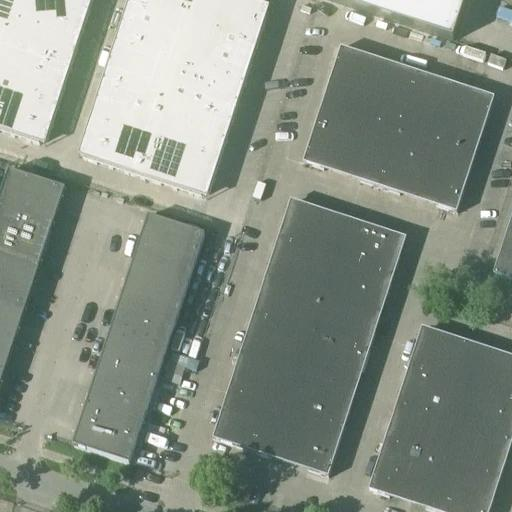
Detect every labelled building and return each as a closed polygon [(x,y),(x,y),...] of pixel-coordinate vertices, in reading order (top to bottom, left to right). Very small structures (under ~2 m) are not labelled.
[(0,0),(0,6),(18,13),(22,0),(0,0)] [(22,0),(18,13),(83,34),(84,32),(88,17),(89,17),(90,13),(94,0),(22,0)] [(128,4),(127,6),(160,17),(166,0),(129,0),(128,4)] [(166,0),(160,17),(192,28),(201,0),(166,0)] [(201,0),(192,28),(224,38),(236,0),(201,0)] [(236,0),(224,38),(258,49),(258,47),(258,46),(263,32),(265,28),(264,28),(268,16),(264,8),(255,5),(251,3),(251,4),(239,0),(236,0)] [(320,0),(455,44),(469,0),(320,0)] [(0,48),(6,51),(18,13),(0,6),(0,48)] [(116,42),(115,44),(180,66),(192,28),(160,17),(127,6),(127,9),(122,23),(120,28),(121,28),(116,42)] [(18,13),(6,51),(71,72),(72,70),(71,70),(76,55),(78,51),(77,51),(82,36),(83,36),(83,34),(18,13)] [(192,28),(180,66),(245,87),(246,85),(250,70),(251,70),(252,66),(256,51),(257,51),(258,49),(224,38),(192,28)] [(103,80),(103,83),(168,104),(180,66),(115,44),(114,47),(115,47),(110,61),(109,61),(108,66),(104,80),(103,80)] [(341,50),(322,108),(361,120),(379,66),(361,60),(362,57),(341,50)] [(6,51),(0,68),(0,90),(25,99),(59,110),(59,108),(64,93),(65,89),(70,74),(71,72),(6,51)] [(180,66),(168,104),(233,125),(234,123),(233,123),(238,108),(240,104),(239,104),(244,89),(245,89),(245,87),(180,66)] [(379,66),(361,120),(399,133),(418,75),(398,68),(397,72),(379,66)] [(418,75),(399,133),(437,145),(455,91),(437,85),(438,81),(418,75)] [(91,118),(90,121),(123,131),(155,142),(168,104),(103,83),(102,85),(98,99),(97,99),(96,104),(91,118)] [(0,90),(0,133),(10,137),(10,138),(13,139),(25,99),(0,90)] [(455,91),(437,145),(476,158),(495,100),(474,93),(473,97),(455,91)] [(25,99),(13,139),(15,139),(26,143),(31,145),(31,144),(39,147),(47,143),(48,140),(51,131),(52,131),(53,127),(57,112),(58,112),(59,110),(25,99)] [(168,104),(155,142),(187,152),(221,163),(221,161),(226,146),(227,142),(232,127),(233,125),(168,104)] [(322,108),(303,166),(324,173),(325,169),(343,175),(361,120),(322,108)] [(361,120),(343,175),(361,181),(360,184),(380,191),(399,133),(361,120)] [(84,142),(80,153),(84,162),(93,164),(92,165),(97,166),(108,169),(108,170),(111,171),(123,131),(90,121),(89,123),(90,123),(85,137),(83,142),(84,142)] [(123,131),(111,171),(113,171),(124,175),(129,177),(129,176),(140,180),(143,181),(155,142),(123,131)] [(399,133),(380,191),(400,197),(401,194),(419,200),(437,145),(399,133)] [(155,142),(143,181),(145,182),(145,181),(156,185),(156,186),(161,187),(172,190),(172,191),(174,192),(187,152),(155,142)] [(437,145),(419,200),(437,206),(436,209),(457,216),(476,158),(437,145)] [(187,152),(174,192),(177,192),(188,196),(193,197),(201,200),(209,196),(213,184),(214,184),(215,180),(219,165),(220,165),(221,163),(187,152)] [(0,390),(65,191),(9,173),(0,198),(0,390)] [(285,222),(278,242),(336,261),(349,222),(294,204),(288,223),(285,222)] [(129,467),(205,237),(148,218),(72,448),(129,467)] [(511,282),(511,219),(493,276),(511,282)] [(349,222),(336,261),(394,280),(401,260),(398,259),(404,240),(349,222)] [(275,263),(269,281),(324,299),(336,261),(278,242),(272,262),(275,263)] [(336,261),(324,299),(378,317),(384,299),(388,300),(394,280),(336,261)] [(260,298),(253,318),(311,337),(324,299),(269,281),(263,299),(260,298)] [(324,299),(311,337),(369,356),(376,336),(372,335),(378,317),(324,299)] [(250,339),(244,357),(299,375),(311,337),(253,318),(247,338),(250,339)] [(416,349),(409,369),(467,388),(480,349),(425,331),(419,350),(416,349)] [(311,337),(299,375),(354,393),(359,375),(363,376),(369,356),(311,337)] [(511,359),(480,349),(467,388),(511,402),(511,359)] [(235,374),(228,395),(232,396),(232,395),(267,407),(286,414),(299,375),(244,357),(238,375),(235,374)] [(406,390),(400,408),(455,426),(467,388),(409,369),(403,389),(406,390)] [(299,375),(286,414),(305,420),(344,433),(351,412),(348,411),(354,393),(299,375)] [(455,426),(442,464),(462,470),(497,482),(497,483),(500,484),(507,463),(504,462),(511,437),(511,402),(467,388),(455,426)] [(223,412),(213,442),(251,455),(267,407),(232,395),(232,396),(226,413),(223,412)] [(267,407),(251,455),(272,462),(273,458),(290,464),(305,420),(286,414),(267,407)] [(391,425),(384,445),(423,458),(442,464),(455,426),(400,408),(394,426),(391,425)] [(305,420),(290,464),(309,470),(308,474),(329,480),(344,433),(305,420)] [(384,445),(369,493),(390,500),(391,497),(409,503),(423,458),(384,445)] [(423,458),(409,503),(427,509),(425,511),(447,511),(462,470),(442,464),(423,458)] [(462,470),(447,511),(490,511),(495,501),(491,500),(497,483),(497,482),(462,470)]
